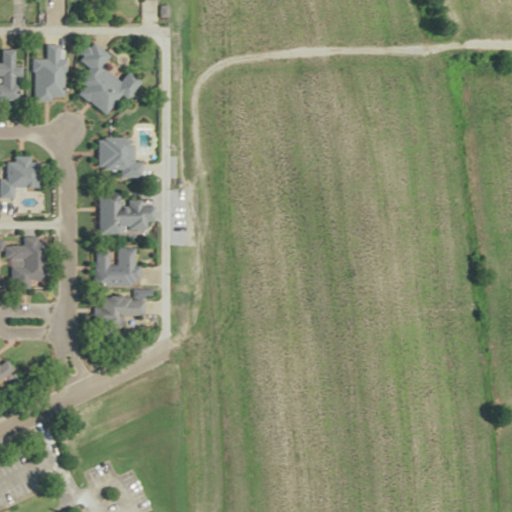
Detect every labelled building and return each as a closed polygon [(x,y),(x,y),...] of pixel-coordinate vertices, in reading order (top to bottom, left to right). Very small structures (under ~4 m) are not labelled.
[(136,79),(122,70),(115,80),(95,67),(105,52),(86,40),(73,59),(86,68),(70,92),(103,114),(116,95),(123,99),(136,79)] [(64,58),(57,58),(57,47),(43,47),(43,59),(30,59),(31,102),(51,102),(51,92),(65,92),(64,58)] [(0,100),(12,100),(12,77),(20,77),(20,65),(11,66),(10,51),(0,50),(0,100)] [(94,137),(94,169),(116,169),(116,179),(138,179),(138,160),(130,160),(130,137),(94,137)] [(0,198),(11,198),(11,187),(36,187),(37,159),(1,158),(1,179),(0,179),(0,198)] [(95,232),(145,233),(145,221),(151,221),(151,199),(119,198),(119,192),(96,192),(95,232)] [(40,279),(41,239),(1,238),(0,258),(7,258),(6,288),(25,289),(25,279),(40,279)] [(136,286),(136,248),(91,249),(91,286),(136,286)] [(97,296),(97,307),(91,307),(91,318),(141,317),(141,295),(97,296)] [(0,360),(0,377),(11,371),(4,358),(0,360)]
